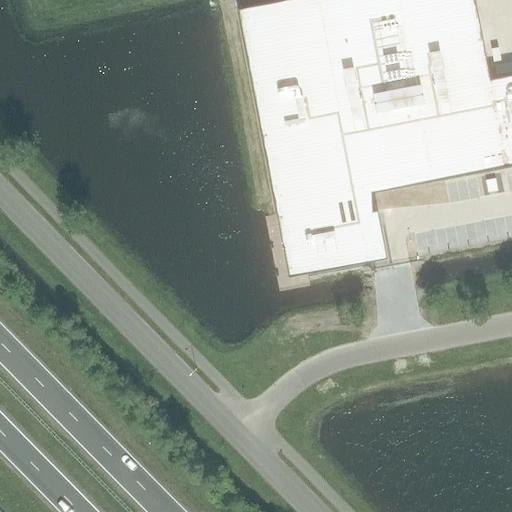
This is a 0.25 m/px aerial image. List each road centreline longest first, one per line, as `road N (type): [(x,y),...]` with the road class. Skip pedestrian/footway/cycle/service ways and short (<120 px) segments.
road 1 (tertiary): [(228,444),(0,204)]
road 2 (unclassified): [(511,325),(310,371),(228,444)]
road 3 (trunk): [(166,511),(0,342)]
